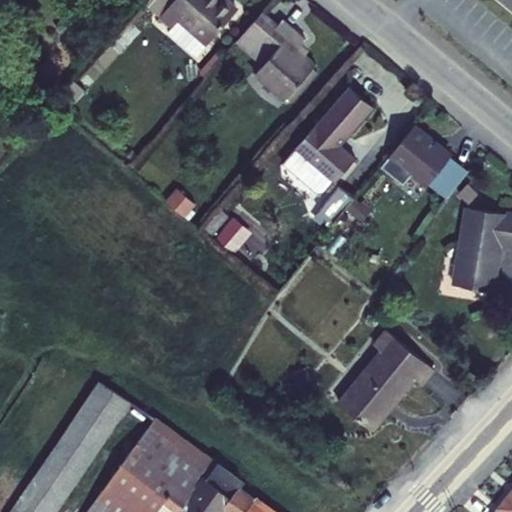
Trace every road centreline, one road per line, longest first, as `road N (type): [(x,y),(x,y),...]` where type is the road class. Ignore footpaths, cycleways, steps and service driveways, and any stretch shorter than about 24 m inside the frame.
road 1 (residential): [(352,0),(511,130)]
road 2 (tertiary): [(415,511),(511,408)]
